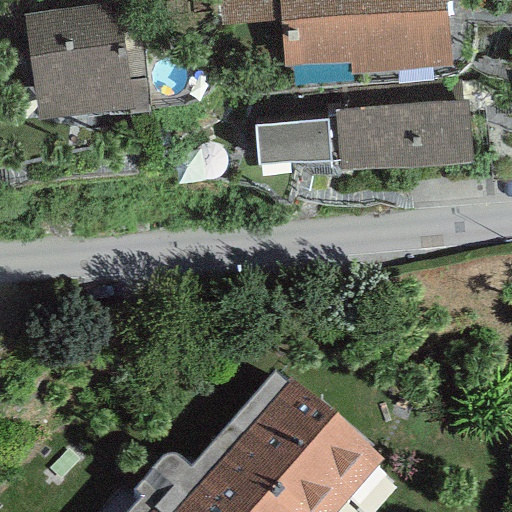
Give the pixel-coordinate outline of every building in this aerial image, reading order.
[(218,0),(220,21),(280,16),(278,0),(218,0)] [(446,0),(278,0),(280,16),(285,72),(451,59),(446,0)] [(118,5),(27,15),(37,107),(128,97),(118,5)] [(465,97),(335,108),(340,165),(470,154),(465,97)] [(328,154),(325,116),(252,121),(255,159),(328,154)] [(345,511),(382,471),(290,389),(286,393),(274,384),(191,478),(182,470),(175,466),(169,465),(163,469),(133,501),(141,507),(136,511),(345,511)]
